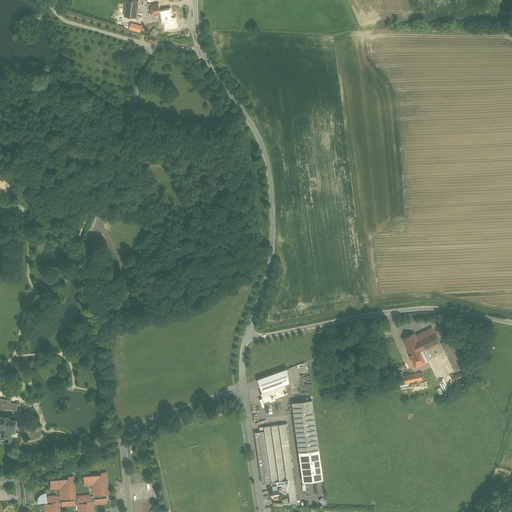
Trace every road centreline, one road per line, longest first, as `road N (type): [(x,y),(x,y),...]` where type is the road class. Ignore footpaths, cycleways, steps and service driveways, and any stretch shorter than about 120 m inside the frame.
road 1 (unclassified): [(247,338),(269,273),(271,173),(251,122),(201,51),(196,0)]
road 2 (residential): [(247,338),(423,308),(511,322)]
road 3 (residential): [(0,482),(122,434)]
road 4 (residential): [(122,434),(243,389)]
road 5 (residential): [(261,511),(243,389)]
